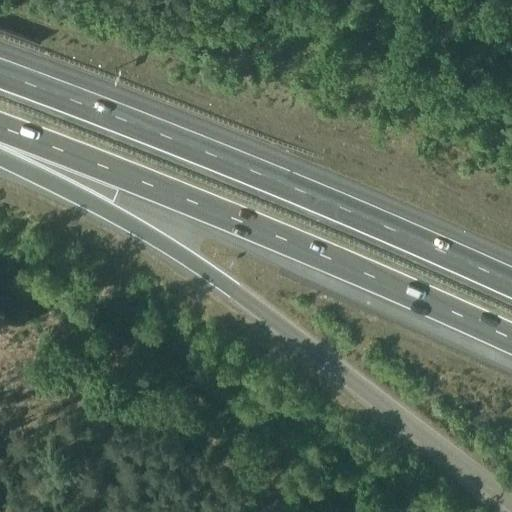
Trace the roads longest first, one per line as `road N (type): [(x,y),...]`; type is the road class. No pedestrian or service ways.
road 1 (motorway): [(0,140),(236,292),(511,498)]
road 2 (motorway): [(0,128),(511,339)]
road 3 (motorway): [(511,283),(0,77)]
road 4 (track): [(0,297),(25,304),(67,335),(94,391),(112,408),(250,462),(286,492),(362,500),(377,511)]
